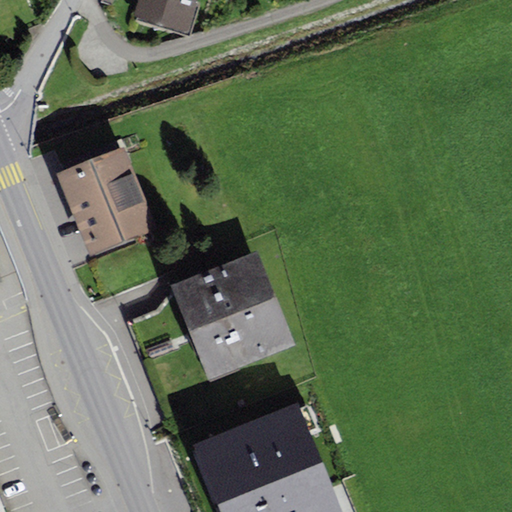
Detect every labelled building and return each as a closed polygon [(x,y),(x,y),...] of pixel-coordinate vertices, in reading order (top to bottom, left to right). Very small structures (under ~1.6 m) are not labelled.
[(138,0),(133,15),(188,32),(198,0),(138,0)] [(123,146),(56,172),(89,253),(156,226),(123,146)] [(287,386),(237,258),(234,250),(163,277),(170,296),(161,308),(127,321),(171,432),(287,386)] [(220,511),(340,511),(301,404),(195,442),(220,511)] [(67,440),(57,415),(50,418),(60,443),(67,440)]
